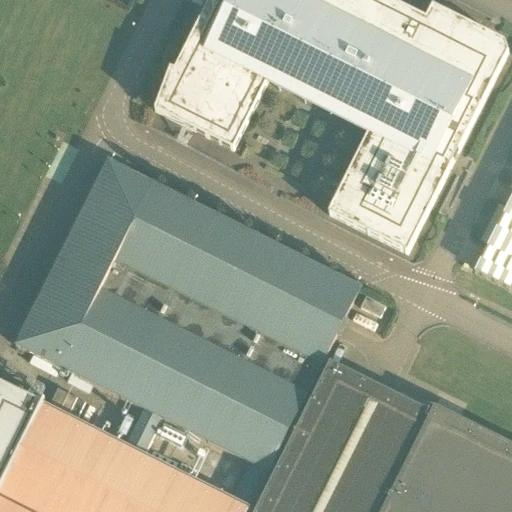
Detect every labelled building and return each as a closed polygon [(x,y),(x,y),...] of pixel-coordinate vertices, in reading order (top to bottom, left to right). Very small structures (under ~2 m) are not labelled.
[(234,152),(274,73),(377,124),(332,214),(409,253),(511,47),(511,46),(435,8),(428,21),(386,0),(211,0),(212,0),(216,2),(211,11),(207,9),(175,73),(171,71),(155,113),(234,152)] [(16,348),(61,370),(154,186),(109,163),(16,348)] [(250,465),(231,502),(250,511),(361,289),(154,186),(61,370),(144,412),(125,448),(144,458),(162,421),(250,465)] [(511,197),(474,274),(511,292),(511,197)] [(386,309),(366,299),(361,310),(380,320),(386,309)] [(511,511),(511,447),(435,409),(431,416),(330,366),(257,511),(511,511)] [(0,490),(42,407),(0,385),(0,490)] [(57,395),(50,410),(76,423),(83,408),(57,395)] [(249,511),(250,511),(231,502),(144,458),(125,448),(76,423),(50,410),(44,406),(45,404),(44,403),(42,407),(0,490),(0,511),(249,511)]
